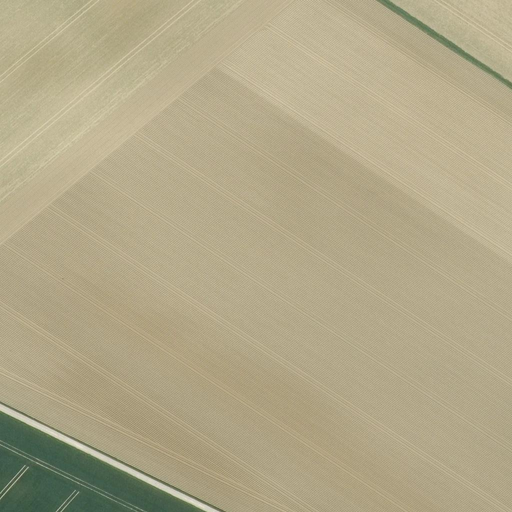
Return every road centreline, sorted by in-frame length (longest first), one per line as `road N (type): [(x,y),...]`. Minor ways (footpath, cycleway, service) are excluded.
road 1 (track): [(213,511),(0,406)]
road 2 (track): [(386,0),(511,84)]
